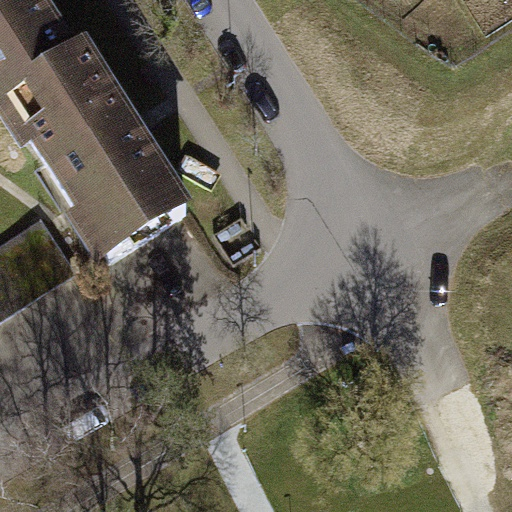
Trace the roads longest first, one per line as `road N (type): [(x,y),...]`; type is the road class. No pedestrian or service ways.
road 1 (residential): [(356,242),(0,449)]
road 2 (residential): [(205,0),(356,242)]
road 3 (track): [(385,297),(480,511)]
